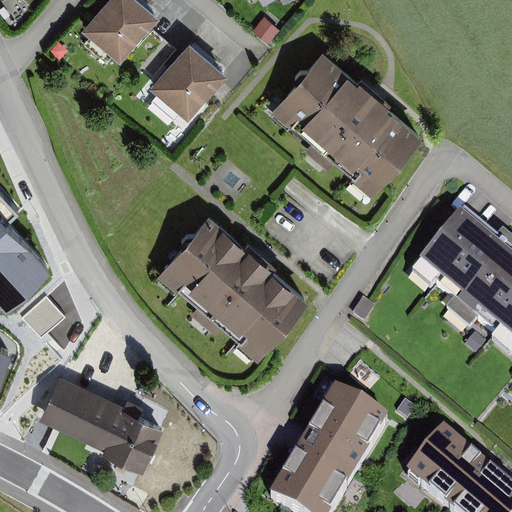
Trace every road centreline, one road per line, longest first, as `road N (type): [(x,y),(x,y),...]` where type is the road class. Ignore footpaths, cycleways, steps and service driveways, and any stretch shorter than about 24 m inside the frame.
road 1 (residential): [(0,77),(102,291),(238,437)]
road 2 (residential): [(511,205),(459,167),(434,175),(238,437)]
